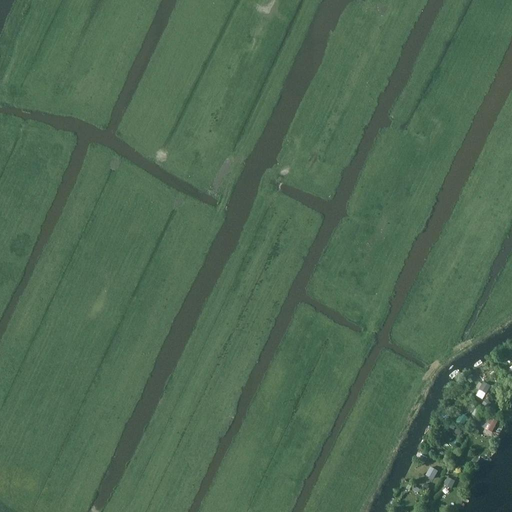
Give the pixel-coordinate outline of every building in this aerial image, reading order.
[(483,383),(479,391),(480,391),(486,394),(486,395),(490,387),(483,383)] [(480,391),(476,397),(482,400),(486,394),(480,391)] [(487,400),(484,405),(488,409),(492,404),(487,400)] [(487,417),(481,428),(491,433),(497,423),(487,417)] [(499,447),(511,449),(511,426),(511,427),(507,432),(505,435),(500,444),(499,447)] [(431,468),(427,475),(434,479),(438,472),(431,468)] [(448,479),(444,486),(451,489),(455,482),(448,479)]
